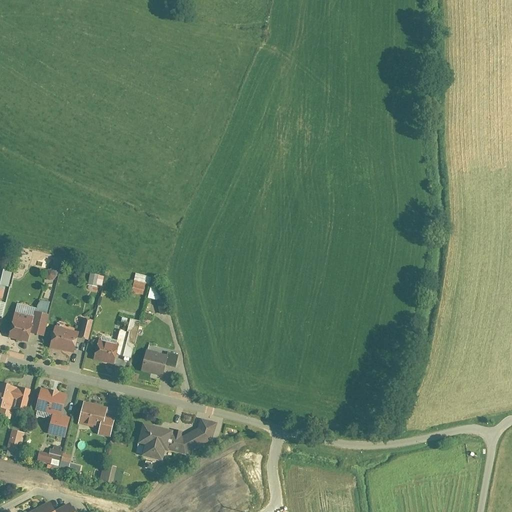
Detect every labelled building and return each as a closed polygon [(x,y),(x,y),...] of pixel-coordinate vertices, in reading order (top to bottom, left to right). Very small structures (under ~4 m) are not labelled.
[(1,268),(0,274),(0,281),(8,283),(10,270),(1,268)] [(88,276),(85,286),(97,288),(99,278),(88,276)] [(129,281),(126,292),(139,296),(142,285),(129,281)] [(148,287),(145,298),(155,300),(157,289),(148,287)] [(155,301),(159,316),(169,314),(166,299),(155,301)] [(9,312),(3,337),(25,342),(31,318),(9,312)] [(28,334),(40,337),(46,316),(34,313),(28,334)] [(77,337),(87,339),(91,323),(80,320),(77,337)] [(127,320),(117,356),(127,359),(137,323),(127,320)] [(50,331),(46,347),(70,353),(74,336),(50,331)] [(91,343),(87,359),(110,365),(114,349),(101,346),(91,343)] [(142,351),(138,372),(159,376),(163,355),(142,351)] [(164,369),(173,371),(177,355),(167,353),(164,369)] [(0,385),(0,412),(8,414),(11,403),(15,404),(14,411),(23,413),(28,391),(18,389),(17,395),(13,394),(14,389),(0,385)] [(38,391),(33,411),(59,418),(65,398),(38,391)] [(94,435),(108,438),(112,422),(100,419),(102,411),(79,406),(75,425),(95,430),(94,435)] [(48,418),(44,431),(63,437),(67,424),(48,418)] [(163,453),(182,456),(209,443),(214,426),(198,421),(195,430),(180,438),(168,435),(163,453)] [(139,425),(134,445),(140,446),(137,456),(157,461),(160,451),(165,431),(139,425)] [(6,454),(17,456),(21,436),(10,433),(6,454)] [(50,449),(46,465),(55,468),(60,452),(50,449)] [(58,463),(67,466),(70,458),(61,455),(58,463)] [(101,466),(97,481),(107,484),(111,469),(101,466)] [(123,468),(119,483),(129,486),(133,471),(123,468)]
